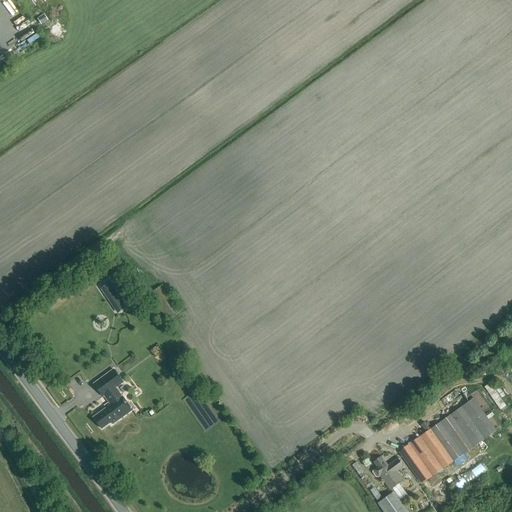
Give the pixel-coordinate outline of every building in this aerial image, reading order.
[(44,14),(37,19),(42,25),(48,21),(44,14)] [(167,319),(179,310),(162,286),(149,295),(167,319)] [(118,295),(109,301),(118,314),(127,308),(118,295)] [(128,404),(117,388),(124,383),(114,370),(93,385),(103,398),(104,397),(109,403),(105,406),(107,408),(94,418),(102,429),(111,422),(113,425),(132,410),(128,404)] [(468,402),(399,452),(422,484),(496,431),(473,399),(468,402)] [(377,478),(380,476),(390,490),(403,481),(397,472),(404,467),(398,459),(388,466),(381,456),(373,461),(377,467),(372,471),(372,473),(376,478),(377,478)] [(449,482),(455,491),(488,471),(483,462),(449,482)] [(392,490),(394,492),(402,504),(409,498),(399,485),(392,490)] [(383,511),(408,511),(402,504),(394,492),(377,504),(383,511)]
